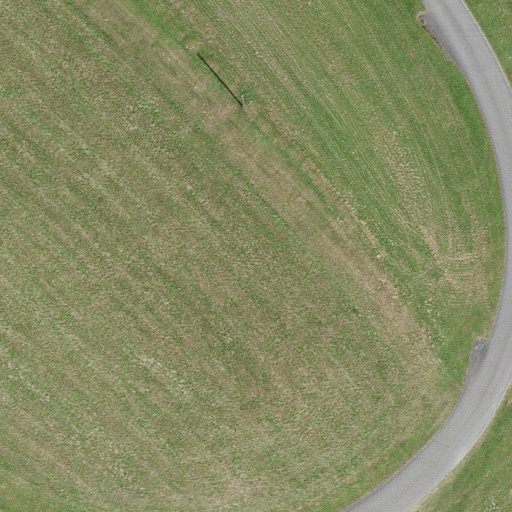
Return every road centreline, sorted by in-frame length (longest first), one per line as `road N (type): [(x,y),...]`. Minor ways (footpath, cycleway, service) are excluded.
road 1 (track): [(399,511),(481,427),(511,352)]
road 2 (track): [(511,135),(468,38),(441,0)]
